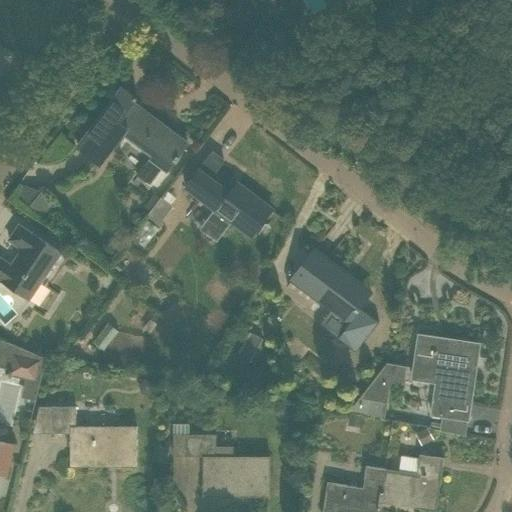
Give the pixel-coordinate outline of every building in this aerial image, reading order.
[(327,0),(333,10),(343,31),(357,24),(345,0),(327,0)] [(319,17),(329,37),(329,38),(343,31),(333,10),(319,17)] [(248,12),(241,16),(223,25),(230,39),(255,26),(248,12)] [(156,154),(151,160),(150,160),(138,176),(147,183),(159,166),(166,172),(188,143),(172,131),(170,132),(141,110),(140,111),(132,105),(137,98),(123,88),(78,147),(101,164),(126,131),(156,154)] [(251,237),(272,209),(244,188),(244,187),(238,182),(229,192),(211,178),(224,160),(213,152),(187,189),(251,237)] [(25,185),(19,198),(49,210),(55,196),(25,185)] [(173,206),(172,206),(163,199),(149,217),(159,225),(173,206)] [(62,251),(33,233),(33,234),(20,225),(9,240),(23,249),(12,265),(0,257),(0,278),(3,280),(2,282),(29,300),(62,251)] [(292,281),(332,311),(350,324),(361,310),(358,308),(367,297),(340,277),(344,271),(316,249),(292,281)] [(251,360),(263,339),(249,332),(238,353),(251,360)] [(420,335),(414,374),(455,380),(453,399),(445,398),(443,414),(432,413),(432,414),(468,419),(479,344),(461,341),(460,348),(439,345),(440,338),(420,335)] [(391,383),(398,384),(399,384),(405,380),(408,366),(388,364),(351,412),(375,416),(377,404),(388,406),(391,383)] [(27,396),(37,398),(43,373),(36,371),(35,377),(32,376),(27,396)] [(138,466),(137,446),(138,426),(77,426),(77,406),(51,406),(51,433),(70,433),(70,466),(72,466),(72,462),(121,462),(121,466),(138,466)] [(186,456),(204,456),(204,496),(205,496),(205,491),(253,492),(253,496),(265,496),(270,496),(270,456),(234,456),(234,446),(217,446),(217,434),(186,434),(186,456)] [(0,473),(7,475),(14,443),(0,439),(0,473)] [(417,473),(385,468),(381,497),(383,497),(417,503),(417,508),(436,511),(442,476),(438,476),(441,458),(444,459),(444,458),(420,454),(417,473)] [(363,487),(328,481),(323,511),(380,511),(380,510),(382,510),(383,497),(381,497),(385,468),(366,465),(363,487)]
